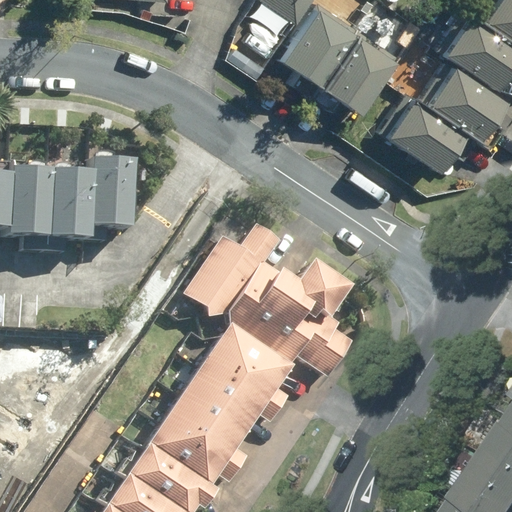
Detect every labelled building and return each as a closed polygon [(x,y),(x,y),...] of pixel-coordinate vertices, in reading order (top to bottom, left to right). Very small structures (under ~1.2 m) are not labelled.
[(262,0),(298,21),(310,0),(262,0)] [(437,60),(419,88),(406,80),(367,140),(435,183),(449,162),(461,170),(477,143),(492,153),(511,120),(511,118),(502,113),(511,97),(511,0),(456,0),(424,51),(437,60)] [(313,4),(275,57),(351,111),(389,58),(313,4)] [(275,41),(243,19),(220,52),(252,74),(275,41)] [(0,173),(0,237),(122,244),(125,180),(0,173)] [(180,511),(277,364),(312,387),(369,296),(234,211),(177,302),(208,322),(84,511),(180,511)] [(511,511),(511,365),(500,382),(511,390),(511,423),(451,511),(511,511)] [(64,425),(79,404),(35,373),(0,422),(0,509),(18,484),(26,490),(69,429),(64,425)]
